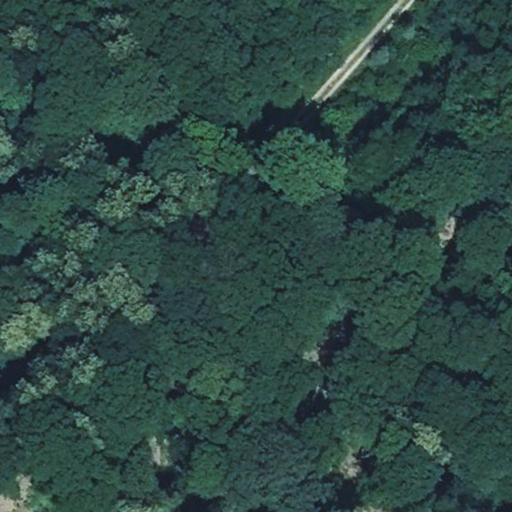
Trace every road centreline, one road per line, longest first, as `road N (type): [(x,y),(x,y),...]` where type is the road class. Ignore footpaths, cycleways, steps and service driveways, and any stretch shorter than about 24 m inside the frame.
road 1 (track): [(392,0),(0,438)]
road 2 (track): [(240,169),(450,144),(511,114)]
